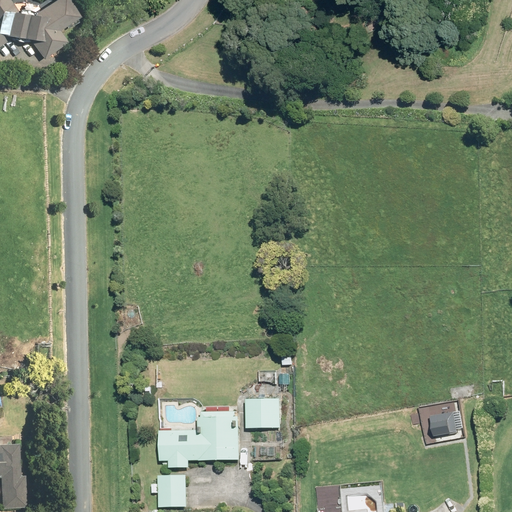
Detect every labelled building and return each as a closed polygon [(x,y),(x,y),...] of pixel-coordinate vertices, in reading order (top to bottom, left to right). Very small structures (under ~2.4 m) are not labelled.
[(0,0),(0,45),(10,39),(18,50),(23,47),(31,57),(37,53),(43,60),(67,43),(59,31),(76,19),(63,0),(50,0),(33,12),(18,13),(10,2),(8,0),(0,0)] [(283,402),(248,401),(246,428),(281,430),(283,402)] [(462,411),(431,416),(434,436),(460,432),(458,422),(464,420),(462,411)] [(200,431),(161,432),(161,462),(171,461),(171,468),(191,468),(190,461),(240,461),(240,418),(236,418),(236,412),(204,413),(204,418),(200,418),(200,431)] [(0,507),(25,507),(25,444),(0,444),(0,507)] [(161,496),(160,508),(187,509),(188,478),(161,477),(161,484),(154,484),(153,496),(161,496)]
